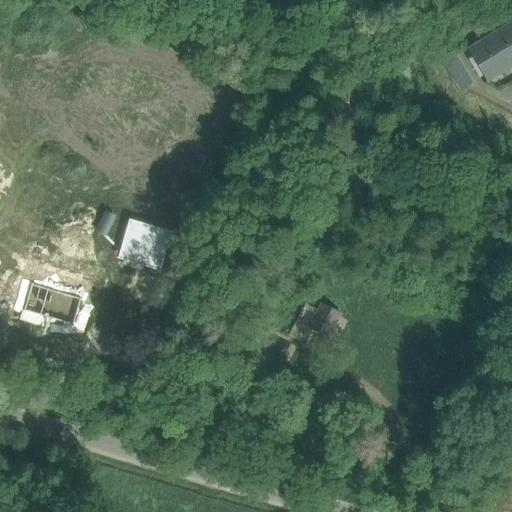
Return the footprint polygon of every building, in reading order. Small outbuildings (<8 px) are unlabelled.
[(511,20),(467,48),(487,81),(511,65),(511,20)] [(457,58),(445,66),(452,76),(464,68),(457,58)] [(139,234),(131,261),(145,265),(160,269),(171,231),(142,222),(138,234),(139,234)] [(0,281),(0,303),(72,324),(80,297),(29,283),(27,289),(0,281)] [(328,336),(338,318),(341,312),(320,301),(317,308),(307,303),(294,328),(305,334),(310,326),(328,336)]
